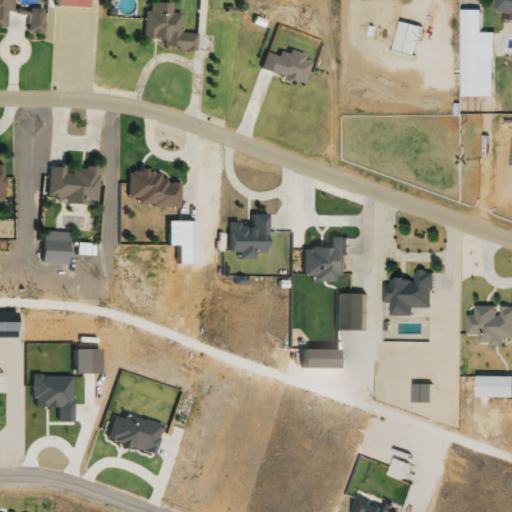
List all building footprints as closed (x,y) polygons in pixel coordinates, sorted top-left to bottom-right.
[(51,0),(51,8),(56,8),(84,9),(84,0),(51,0)] [(511,0),(511,19),(503,18),(504,13),(494,11),(496,0),(511,0)] [(9,13),(25,13),(25,5),(9,5),(9,13)] [(39,32),(40,8),(25,7),(24,32),(39,32)] [(136,39),(150,40),(158,41),(158,47),(190,50),(192,36),(177,35),(179,16),(139,12),(136,39)] [(460,83),(481,83),(480,12),(470,12),(459,12),(460,83)] [(396,24),(390,52),(414,57),(420,29),(396,24)] [(255,70),(261,73),(297,88),(306,66),(300,63),(302,58),(286,52),(284,56),(274,52),(271,58),(261,54),(255,70)] [(42,167),(60,168),(63,169),(62,176),(70,176),(70,172),(77,172),(83,173),(83,169),(96,170),(94,204),(83,203),(83,207),(53,205),(54,200),(40,199),(42,167)] [(176,209),(176,189),(176,186),(164,186),(164,182),(154,175),(146,175),(146,170),(136,170),(134,170),(134,175),(124,174),(124,199),(135,199),(135,205),(148,206),(148,209),(176,209)] [(222,223),(222,253),(236,253),(236,260),(249,260),(254,255),(264,255),(265,235),(265,217),(265,215),(246,214),(246,228),(243,228),(237,228),(237,223),(222,223)] [(170,265),(188,266),(188,223),(176,223),(161,223),(160,248),(170,249),(170,265)] [(8,224),(0,224),(0,242),(8,242),(8,224)] [(308,283),(320,283),(331,283),(342,276),(343,257),(346,257),(347,242),(347,238),(326,238),(325,248),(316,248),(307,248),(297,252),(298,276),(308,283)] [(36,263),(64,265),(65,241),(38,239),(36,263)] [(386,318),(412,319),(412,310),(431,311),(431,293),(434,293),(435,276),(435,273),(411,273),(411,279),(400,279),(395,279),(392,279),(384,281),(384,305),(386,305),(386,318)] [(333,333),(365,334),(365,298),(349,297),(333,297),(333,333)] [(465,335),(477,336),(477,345),(488,345),(488,349),(491,349),(501,349),(501,340),(511,340),(511,310),(498,310),(498,308),(483,308),(474,308),(474,317),(465,317),(465,335)] [(69,373),(96,372),(95,348),(68,349),(69,373)] [(70,421),(68,375),(29,376),(30,408),(53,407),(54,421),(70,421)] [(473,399),(511,399),(511,379),(501,379),(473,379),(473,399)] [(409,386),(409,405),(431,405),(432,386),(409,386)] [(102,439),(116,442),(115,445),(149,454),(157,424),(109,411),(102,439)] [(419,468),(391,459),(386,475),(414,483),(419,468)] [(383,511),(353,500),(348,511),(383,511)]
